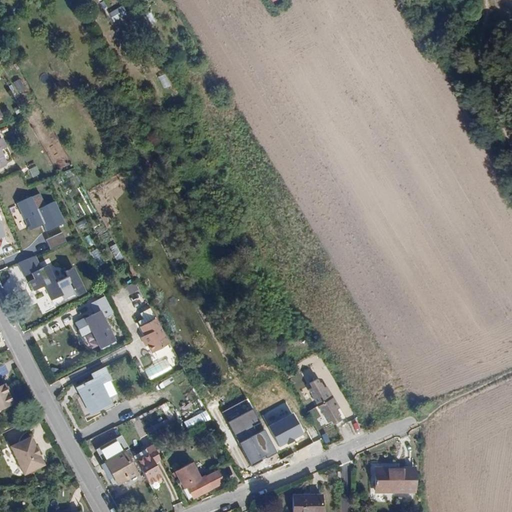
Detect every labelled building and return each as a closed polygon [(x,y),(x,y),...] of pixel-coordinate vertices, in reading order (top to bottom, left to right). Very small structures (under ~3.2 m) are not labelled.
[(110,13),(115,22),(129,15),(125,5),(110,13)] [(21,80),(14,83),(20,93),(27,90),(21,80)] [(0,166),(8,163),(2,150),(7,148),(2,137),(0,138),(0,166)] [(33,178),(41,175),(38,166),(30,169),(33,178)] [(41,193),(17,204),(29,231),(41,226),(44,232),(66,222),(56,201),(46,205),(41,193)] [(62,233),(46,240),(51,250),(67,243),(62,233)] [(118,244),(111,247),(117,261),(123,259),(118,244)] [(98,248),(92,252),(100,266),(107,262),(98,248)] [(36,255),(18,263),(24,276),(32,272),(42,268),(36,255)] [(64,300),(76,295),(67,278),(58,282),(55,283),(47,266),(42,268),(32,272),(35,279),(28,282),(33,292),(45,287),(51,301),(62,296),(64,300)] [(65,272),(67,278),(76,295),(77,297),(86,293),(75,268),(65,272)] [(137,283),(127,286),(130,294),(140,290),(137,283)] [(101,309),(105,318),(114,313),(105,296),(87,305),(92,314),(101,309)] [(171,343),(151,308),(141,314),(146,324),(140,327),(145,336),(141,338),(150,355),(171,343)] [(100,349),(117,341),(105,318),(101,309),(92,314),(85,317),(92,332),(100,349)] [(85,317),(75,322),(82,337),(92,332),(85,317)] [(112,380),(105,368),(92,375),(94,379),(77,388),(91,415),(113,403),(103,384),(112,380)] [(307,385),(318,406),(334,397),(322,377),(307,385)] [(8,383),(0,386),(0,410),(17,403),(8,383)] [(329,427),(345,418),(334,397),(318,406),(329,427)] [(170,419),(175,416),(166,403),(162,406),(170,419)] [(286,403),(262,415),(268,427),(281,449),(306,435),(294,412),(291,413),(286,403)] [(253,409),(229,423),(239,443),(251,466),(277,453),(265,430),(253,409)] [(345,435),(362,430),(359,420),(342,425),(345,435)] [(97,449),(105,464),(102,465),(111,480),(115,478),(119,486),(139,475),(126,451),(130,449),(122,435),(97,449)] [(32,436),(10,446),(25,476),(46,465),(32,436)] [(147,450),(150,455),(138,461),(151,484),(163,477),(155,463),(161,459),(155,447),(147,450)] [(190,502),(209,492),(202,478),(194,462),(175,472),(182,484),(180,485),(190,502)] [(417,466),(376,466),(376,493),(417,493),(417,466)] [(219,469),(202,478),(209,492),(227,483),(219,469)] [(324,511),(324,494),(295,494),(294,511),(324,511)]
